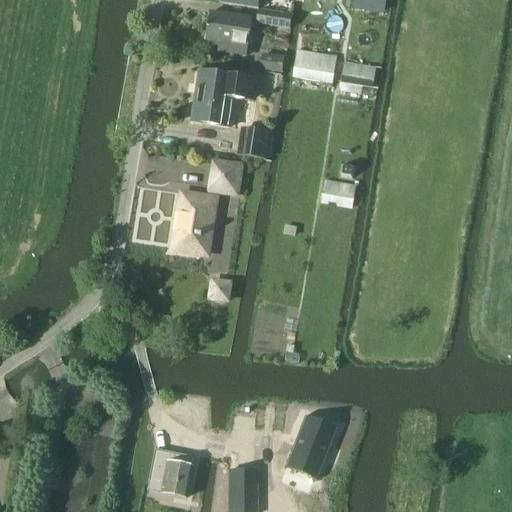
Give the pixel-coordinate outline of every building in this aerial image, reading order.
[(233,0),(232,7),(258,10),(259,2),(259,0),(233,0)] [(263,0),(262,11),(284,14),(292,16),(295,2),(282,0),(263,0)] [(260,24),(281,27),(290,29),(292,17),(283,16),(262,12),(260,24)] [(204,45),(218,47),(218,49),(226,50),(225,54),(246,57),(252,20),(209,13),(204,45)] [(332,82),(336,58),(296,52),(293,75),(332,82)] [(262,55),(260,69),(259,71),(282,75),(284,59),(262,55)] [(372,89),(375,69),(343,64),(340,84),(372,89)] [(248,102),(251,80),(200,73),(198,86),(202,86),(201,94),(199,94),(199,95),(201,95),(197,124),(193,123),(192,124),(228,129),(228,128),(227,128),(231,100),(248,102)] [(238,135),(235,157),(262,161),(266,162),(270,134),(239,129),(238,135)] [(236,196),(240,169),(212,164),(208,191),(236,196)] [(351,208),(355,188),(324,182),(320,202),(351,208)] [(206,257),(215,201),(184,196),(180,222),(177,221),(173,252),(206,257)] [(303,421),(284,471),(313,483),(317,484),(336,433),(303,421)] [(185,499),(193,459),(153,451),(147,481),(161,484),(159,494),(185,499)] [(229,470),(227,507),(255,508),(256,471),(229,470)]
